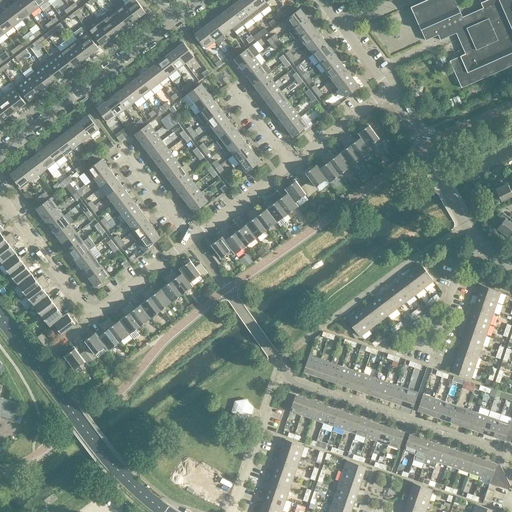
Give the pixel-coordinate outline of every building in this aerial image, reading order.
[(31,13),(20,0),(18,0),(11,6),(22,20),(31,13)] [(39,7),(34,0),(20,0),(31,13),(39,7)] [(51,4),(47,0),(34,0),(39,7),(42,11),(51,4)] [(145,12),(136,0),(128,0),(124,3),(136,19),(145,12)] [(260,12),(251,0),(239,0),(238,1),(252,19),(260,12)] [(269,6),(266,2),(264,0),(251,0),(260,12),(269,6)] [(511,2),(511,0),(479,0),(483,8),(462,17),(454,0),(425,0),(410,7),(425,40),(438,35),(440,40),(456,33),(465,54),(449,61),(461,88),(511,65),(511,2)] [(252,19),(238,1),(230,7),(243,25),(252,19)] [(136,19),(124,3),(116,10),(128,26),(136,19)] [(22,20),(11,6),(3,12),(13,26),(22,20)] [(243,25),(230,7),(221,14),(232,28),(234,32),(243,25)] [(307,17),(300,8),(286,19),(293,28),(307,17)] [(128,26),(116,10),(107,16),(119,32),(128,26)] [(13,26),(3,12),(0,14),(0,26),(5,33),(13,26)] [(232,28),(221,14),(212,20),(223,34),(232,28)] [(119,32),(107,16),(99,23),(111,39),(119,32)] [(313,26),(307,17),(293,28),(289,31),(295,39),(299,36),(313,26)] [(226,38),(223,34),(212,20),(204,27),(214,41),(217,45),(226,38)] [(111,39),(99,23),(90,30),(102,46),(111,39)] [(320,34),(313,26),(299,36),(306,45),(320,34)] [(214,41),(204,27),(195,34),(206,48),(214,41)] [(98,48),(86,32),(77,39),(89,55),(98,48)] [(326,43),(320,34),(306,45),(312,54),(326,43)] [(89,55),(77,39),(69,45),(81,61),(89,55)] [(194,56),(183,42),(174,49),(185,63),(194,56)] [(333,52),(326,43),(312,54),(319,62),(333,52)] [(259,53),(253,44),(234,59),(240,67),(254,57),(259,53)] [(81,61),(69,45),(60,52),(72,68),(81,61)] [(185,63),(174,49),(166,56),(177,70),(185,63)] [(72,68),(60,52),(52,59),(64,74),(72,68)] [(339,60),(333,52),(319,62),(325,71),(339,60)] [(177,70),(166,56),(157,62),(168,76),(177,70)] [(261,65),(254,57),(240,67),(247,76),(261,65)] [(64,74),(52,59),(43,65),(55,81),(64,74)] [(346,69),(339,60),(325,71),(332,79),(346,69)] [(168,76),(157,62),(149,69),(159,83),(168,76)] [(265,62),(261,65),(247,76),(253,85),(268,74),(272,71),(265,62)] [(55,81),(43,65),(34,72),(46,88),(55,81)] [(159,83),(149,69),(140,75),(151,89),(159,83)] [(352,77),(346,69),(332,79),(338,88),(352,77)] [(46,88),(34,72),(26,78),(38,94),(46,88)] [(274,83),(268,74),(253,85),(260,93),(274,83)] [(151,89),(140,75),(131,82),(142,96),(151,89)] [(359,86),(352,77),(338,88),(345,97),(359,86)] [(38,94),(26,78),(17,85),(29,101),(38,94)] [(142,96),(131,82),(123,88),(134,102),(142,96)] [(208,92),(201,83),(187,94),(194,103),(208,92)] [(281,91),(274,83),(260,93),(266,102),(281,91)] [(13,87),(4,94),(17,110),(26,103),(13,87)] [(134,102),(123,88),(114,95),(125,109),(134,102)] [(287,100),(281,91),(266,102),(273,111),(287,100)] [(214,101),(208,92),(194,103),(200,112),(214,101)] [(17,110),(4,94),(0,97),(0,106),(8,117),(17,110)] [(125,109),(114,95),(106,101),(116,115),(125,109)] [(294,108),(287,100),(273,111),(279,119),(294,108)] [(116,115),(106,101),(97,108),(107,122),(116,115)] [(221,109),(214,101),(200,112),(196,115),(203,123),(207,120),(221,109)] [(172,112),(175,117),(179,114),(172,106),(169,108),(172,112)] [(300,117),(294,108),(279,119),(286,128),(300,117)] [(227,118),(221,109),(207,120),(213,129),(227,118)] [(88,115),(79,121),(90,136),(99,129),(88,115)] [(168,115),(161,120),(164,125),(172,120),(168,115)] [(307,126),(300,117),(286,128),(293,137),(307,126)] [(234,127),(227,118),(213,129),(220,137),(234,127)] [(90,136),(79,121),(70,128),(81,142),(90,136)] [(155,132),(148,123),(134,134),(141,143),(155,132)] [(374,131),(367,123),(362,127),(364,129),(358,133),(361,137),(368,147),(369,146),(371,150),(382,142),(381,141),(386,138),(379,127),(374,131)] [(240,135),(234,127),(220,137),(216,140),(222,149),(226,146),(240,135)] [(81,142),(70,128),(62,135),(73,149),(81,142)] [(162,141),(155,132),(141,143),(148,151),(162,141)] [(73,149),(62,135),(53,141),(64,155),(73,149)] [(247,144),(240,135),(226,146),(233,155),(247,144)] [(355,141),(350,135),(345,138),(361,158),(371,150),(369,146),(368,147),(361,137),(355,141)] [(361,158),(345,138),(341,142),(346,148),(340,153),(350,166),(361,158)] [(64,155),(53,141),(45,148),(55,162),(64,155)] [(168,149),(162,141),(148,151),(154,160),(168,149)] [(253,153),(247,144),(233,155),(239,163),(253,153)] [(60,167),(55,162),(45,148),(36,154),(47,168),(51,174),(60,167)] [(175,158),(168,149),(154,160),(161,169),(175,158)] [(334,157),(329,150),(324,154),(340,174),(350,166),(340,153),(334,157)] [(260,161),(253,153),(239,163),(246,172),(260,161)] [(47,168),(36,154),(27,161),(38,175),(47,168)] [(340,174),(324,154),(320,158),(325,164),(319,169),(326,178),(326,179),(329,183),(340,174)] [(181,167),(175,158),(161,169),(167,177),(181,167)] [(108,168),(102,159),(88,169),(94,178),(108,168)] [(38,175),(27,161),(19,167),(30,181),(38,175)] [(319,169),(316,165),(310,169),(309,167),(304,171),(310,179),(305,183),(313,193),(318,189),(316,186),(326,179),(326,178),(319,169)] [(30,181),(19,167),(10,174),(21,188),(30,181)] [(188,175),(181,167),(167,177),(174,186),(188,175)] [(115,176),(108,168),(94,178),(101,187),(115,176)] [(194,184),(188,175),(174,186),(180,194),(194,184)] [(121,185),(115,176),(101,187),(107,196),(121,185)] [(300,187),(294,179),(289,182),(291,184),(285,189),(287,193),(288,192),(295,202),(306,194),(308,197),(313,193),(305,183),(300,187)] [(511,189),(511,190),(507,183),(496,189),(495,187),(489,190),(493,197),(498,194),(501,200),(511,195),(511,189)] [(201,192),(194,184),(180,194),(187,203),(201,192)] [(128,193),(121,185),(107,196),(114,204),(128,193)] [(282,197),(277,190),(272,194),(287,214),(298,206),(295,202),(288,192),(287,193),(282,197)] [(208,201),(201,192),(187,203),(193,212),(208,201)] [(134,202),(128,193),(114,204),(120,213),(134,202)] [(31,194),(26,198),(29,203),(34,199),(31,194)] [(287,214),(272,194),(267,197),(272,204),(267,208),(277,222),(280,226),(285,222),(285,219),(283,217),(287,214)] [(57,207),(50,198),(36,209),(43,217),(57,207)] [(141,211),(134,202),(120,213),(127,221),(141,211)] [(261,213),(256,206),(251,210),(266,230),(277,222),(267,208),(261,213)] [(63,215),(57,207),(43,217),(49,226),(63,215)] [(266,230),(251,210),(246,213),(251,220),(246,224),(256,238),(266,230)] [(148,219),(141,211),(127,221),(133,230),(148,219)] [(498,220),(501,223),(497,228),(508,236),(511,230),(511,223),(509,221),(511,219),(503,213),(498,220)] [(70,224),(63,215),(49,226),(56,235),(70,224)] [(154,228),(148,219),(133,230),(140,239),(154,228)] [(240,229),(235,222),(230,226),(245,246),(256,238),(246,224),(240,229)] [(76,233),(70,224),(56,235),(62,243),(76,233)] [(245,246),(230,226),(225,229),(230,236),(225,240),(232,250),(235,254),(245,246)] [(161,237),(154,228),(140,239),(135,242),(143,252),(148,249),(147,247),(161,237)] [(0,247),(14,237),(10,232),(4,238),(0,232),(0,247)] [(83,241),(76,233),(62,243),(69,252),(83,241)] [(225,240),(222,236),(216,241),(215,239),(210,243),(216,251),(211,255),(219,265),(224,261),(222,258),(232,250),(225,240)] [(18,242),(14,237),(0,247),(0,260),(2,263),(15,253),(11,247),(18,242)] [(90,250),(83,241),(69,252),(75,260),(90,250)] [(262,247),(256,251),(260,256),(266,252),(262,247)] [(96,258),(90,250),(75,260),(82,269),(96,258)] [(20,258),(15,253),(2,263),(0,264),(0,269),(6,277),(10,274),(30,258),(26,253),(20,258)] [(253,262),(246,253),(239,259),(245,267),(253,262)] [(34,263),(30,258),(10,274),(18,284),(31,274),(27,268),(34,263)] [(103,267),(96,258),(82,269),(88,278),(103,267)] [(189,259),(186,260),(184,262),(185,264),(179,269),(182,273),(182,272),(190,282),(200,274),(202,277),(208,273),(200,263),(195,267),(189,259)] [(433,281),(421,264),(411,272),(424,288),(433,281)] [(109,276),(103,267),(88,278),(95,287),(109,276)] [(177,277),(171,270),(167,274),(182,294),(193,286),(190,282),(182,272),(182,273),(177,277)] [(424,288),(411,272),(402,278),(415,295),(424,288)] [(36,280),(31,274),(18,284),(26,295),(46,279),(42,274),(36,280)] [(182,294),(167,274),(162,277),(167,284),(161,288),(172,302),(182,294)] [(415,295),(402,278),(393,285),(406,302),(415,295)] [(50,284),(46,279),(26,295),(34,305),(47,295),(43,289),(50,284)] [(406,302),(393,285),(384,292),(397,309),(406,302)] [(501,291),(481,285),(477,296),(497,303),(501,291)] [(150,286),(146,290),(161,310),(172,302),(161,288),(156,293),(150,286)] [(161,310),(146,290),(141,293),(146,300),(140,304),(151,318),(161,310)] [(397,309),(384,292),(375,299),(387,316),(397,309)] [(52,301),(47,295),(34,305),(42,316),(62,300),(58,295),(52,301)] [(497,303),(477,296),(473,307),(493,314),(497,303)] [(387,316),(375,299),(366,306),(378,323),(387,316)] [(66,305),(62,300),(42,316),(50,326),(54,323),(53,323),(63,316),(59,310),(66,305)] [(129,302),(125,306),(140,326),(151,318),(140,304),(134,309),(129,302)] [(140,326),(125,306),(120,309),(125,316),(119,320),(130,334),(140,326)] [(378,323),(366,306),(357,313),(369,329),(378,323)] [(493,314),(473,307),(470,318),(489,324),(493,314)] [(71,319),(67,313),(63,316),(53,323),(54,323),(62,334),(77,322),(73,317),(71,319)] [(369,329),(357,313),(347,320),(360,337),(369,329)] [(113,325),(108,318),(104,322),(119,342),(130,334),(119,320),(113,325)] [(489,324),(470,318),(466,329),(486,335),(489,324)] [(119,342),(104,322),(99,325),(104,332),(98,336),(106,346),(105,346),(108,350),(119,342)] [(486,335),(466,329),(462,339),(482,346),(486,335)] [(98,336),(96,332),(90,337),(88,335),(83,339),(89,347),(84,351),(92,361),(97,357),(95,354),(105,346),(106,346),(98,336)] [(42,333),(37,337),(44,347),(50,343),(42,333)] [(482,346),(462,339),(459,350),(478,357),(482,346)] [(79,354),(73,346),(68,350),(70,352),(64,356),(74,370),(85,362),(87,365),(92,361),(84,351),(79,354)] [(478,357),(459,350),(455,361),(475,368),(478,357)] [(120,354),(115,358),(119,363),(124,359),(120,354)] [(320,359),(309,355),(303,371),(314,375),(320,359)] [(331,363),(320,359),(314,375),(325,379),(331,363)] [(475,368),(455,361),(451,372),(471,379),(475,368)] [(342,366),(331,363),(325,379),(336,382),(342,366)] [(352,370),(342,366),(336,382),(347,386),(352,370)] [(363,374),(352,370),(347,386),(358,390),(363,374)] [(374,377),(363,374),(358,390),(368,394),(374,377)] [(385,381),(374,377),(368,394),(380,397),(385,381)] [(396,385),(385,381),(380,397),(390,401),(396,385)] [(0,417),(14,422),(20,404),(0,397),(0,391),(2,385),(0,384),(0,417)] [(407,388),(396,385),(390,401),(401,405),(407,388)] [(418,392),(407,388),(401,405),(412,409),(418,392)] [(434,398),(423,394),(417,410),(428,414),(434,398)] [(306,399),(295,395),(290,411),(301,415),(306,399)] [(445,402),(434,398),(428,414),(439,418),(445,402)] [(253,408),(246,399),(236,402),(232,412),(239,420),(250,418),(253,408)] [(317,403),(306,399),(301,415),(312,419),(317,403)] [(455,405),(445,402),(439,418),(450,421),(455,405)] [(328,406),(317,403),(312,419),(323,422),(328,406)] [(466,409),(455,405),(450,421),(461,425),(466,409)] [(339,410),(328,406),(323,422),(333,426),(339,410)] [(477,413),(466,409),(461,425),(472,429),(477,413)] [(350,414),(339,410),(333,426),(344,430),(350,414)] [(488,416),(477,413),(472,429),(482,432),(488,416)] [(361,417),(350,414),(344,430),(355,434),(361,417)] [(499,420),(488,416),(482,432),(493,436),(499,420)] [(371,421),(361,417),(355,434),(366,437),(371,421)] [(510,424),(509,424),(499,420),(493,436),(504,440),(510,424)] [(382,425),(371,421),(366,437),(377,441),(382,425)] [(393,428),(382,425),(377,441),(388,445),(393,428)] [(404,432),(393,428),(388,445),(399,448),(404,432)] [(420,438),(409,434),(403,450),(415,454),(420,438)] [(431,441),(420,438),(415,454),(426,458),(431,441)] [(304,446),(285,439),(281,450),(300,457),(304,446)] [(315,446),(322,448),(324,442),(317,440),(315,446)] [(442,445),(431,441),(426,458),(424,463),(434,467),(436,461),(442,445)] [(453,449),(442,445),(436,461),(447,465),(453,449)] [(463,452),(453,449),(447,465),(458,469),(463,452)] [(300,457),(281,450),(277,461),(297,468),(300,457)] [(474,456),(463,452),(458,469),(469,472),(474,456)] [(485,460),(474,456),(469,472),(479,476),(485,460)] [(366,467),(346,460),(342,471),(362,478),(366,467)] [(496,464),(485,460),(479,476),(490,480),(491,480),(496,464)] [(297,468),(277,461),(273,472),(293,478),(297,468)] [(500,465),(496,464),(491,480),(490,480),(489,483),(508,489),(510,485),(500,465)] [(362,478),(342,471),(339,482),(358,489),(362,478)] [(293,478),(273,472),(270,482),(289,489),(293,478)] [(289,489),(270,482),(266,493),(286,500),(289,489)] [(358,489),(339,482),(335,493),(355,500),(358,489)] [(433,489),(413,483),(409,494),(429,501),(433,489)] [(494,491),(487,489),(483,500),(490,503),(494,491)] [(286,500),(266,493),(262,504),(282,511),(286,500)] [(355,500),(335,493),(331,504),(351,510),(355,500)] [(429,501),(409,494),(406,505),(425,511),(429,501)]
